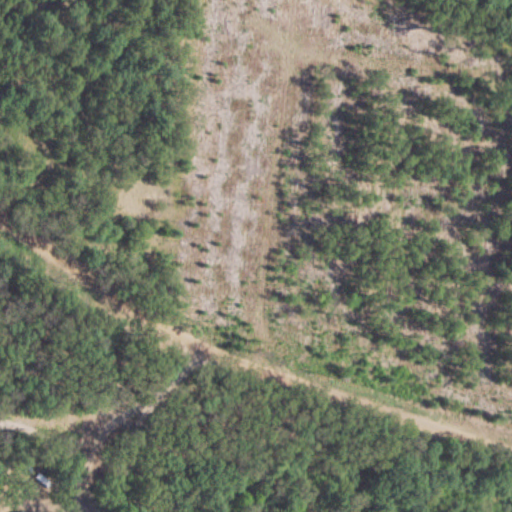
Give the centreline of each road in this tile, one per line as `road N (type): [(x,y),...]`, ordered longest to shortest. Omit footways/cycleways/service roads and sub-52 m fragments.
road 1 (residential): [(0,220),(163,320),(511,437)]
road 2 (residential): [(0,399),(80,399),(108,389),(163,320)]
